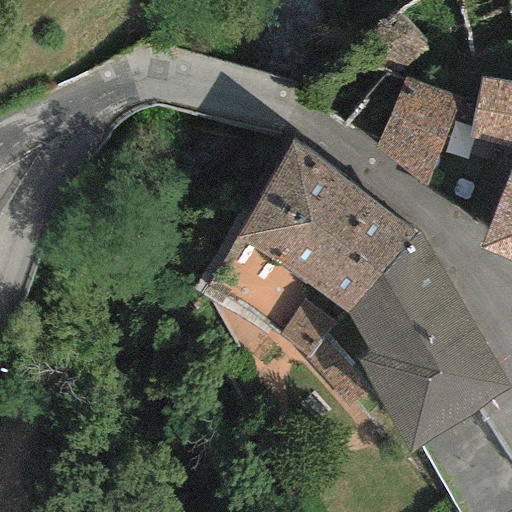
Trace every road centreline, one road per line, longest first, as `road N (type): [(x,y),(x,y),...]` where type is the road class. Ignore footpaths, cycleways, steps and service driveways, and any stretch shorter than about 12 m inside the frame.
road 1 (tertiary): [(492,288),(430,206),(302,109),(150,67),(69,108)]
road 2 (residential): [(0,285),(57,166),(69,108)]
